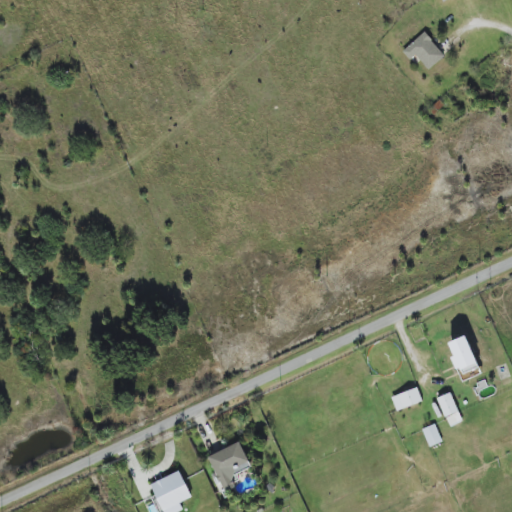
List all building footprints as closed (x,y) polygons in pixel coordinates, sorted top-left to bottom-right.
[(410,60),(417,55),(429,70),(445,56),(426,32),(403,51),(410,60)] [(450,343),(455,356),(452,357),(463,382),(483,374),(467,336),(450,343)] [(423,401),(418,388),(392,398),(397,412),(423,401)] [(463,421),(450,393),(437,399),(451,427),(463,421)] [(423,430),(430,447),(443,442),(435,424),(423,430)] [(237,484),(233,476),(252,468),(241,443),(209,457),(224,490),(237,484)] [(152,484),(163,511),(193,498),(181,471),(152,484)]
